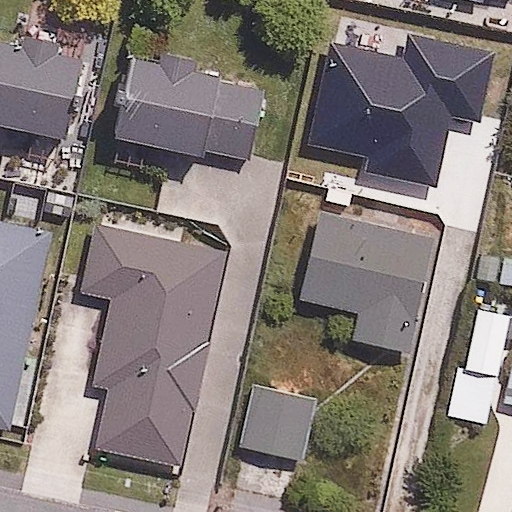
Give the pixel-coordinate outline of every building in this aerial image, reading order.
[(91,63),(0,42),(0,119),(75,137),(91,63)] [(268,79),(147,53),(130,132),(252,158),(268,79)] [(320,213),(306,293),(358,303),(351,338),(416,350),(437,233),(320,213)] [(0,426),(16,430),(60,230),(0,216),(0,426)] [(231,250),(94,224),(79,305),(112,312),(99,382),(114,384),(101,454),(189,471),(231,250)] [(475,305),(459,393),(487,398),(492,373),(500,374),(511,312),(475,305)] [(511,366),(503,400),(511,402),(511,366)] [(318,394),(251,382),(240,443),(307,456),(318,394)]
